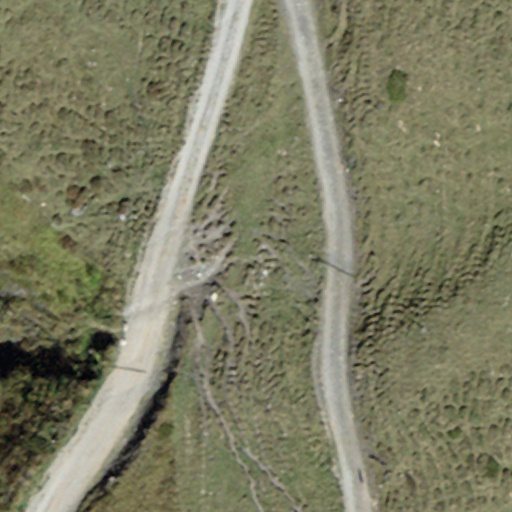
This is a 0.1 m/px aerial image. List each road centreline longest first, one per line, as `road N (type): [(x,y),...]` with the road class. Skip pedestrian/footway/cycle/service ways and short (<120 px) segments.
road 1 (track): [(248,0),(197,187),(58,511)]
road 2 (track): [(316,0),(351,188),(361,511)]
